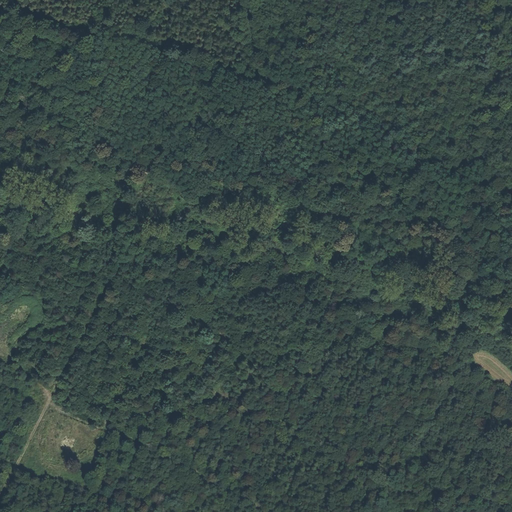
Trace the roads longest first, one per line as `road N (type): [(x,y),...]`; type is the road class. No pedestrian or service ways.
road 1 (track): [(511,187),(469,176),(256,78),(0,13)]
road 2 (track): [(0,497),(116,265)]
